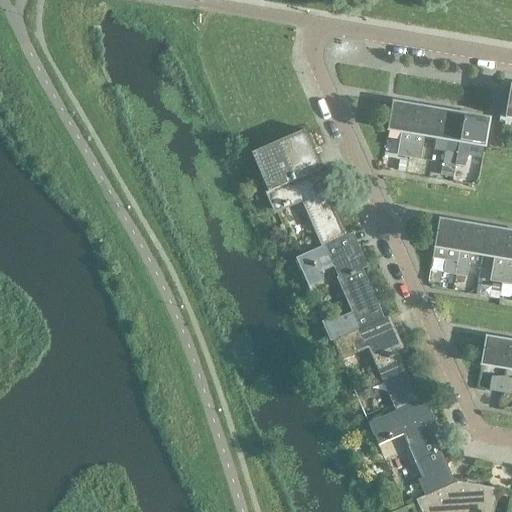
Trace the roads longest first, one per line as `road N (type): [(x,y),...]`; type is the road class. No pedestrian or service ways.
road 1 (residential): [(322,30),(316,61),(475,424),(511,441)]
road 2 (unclassified): [(511,58),(322,30)]
